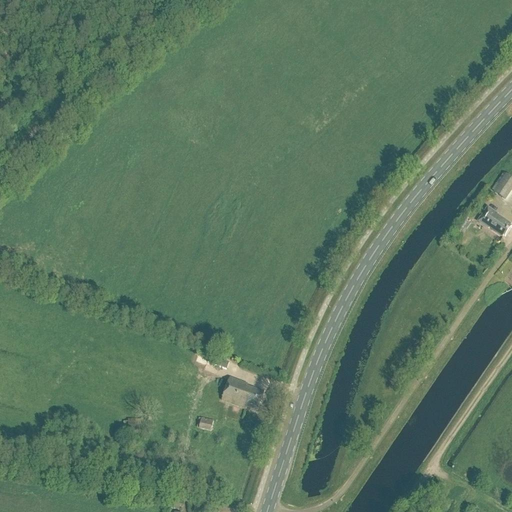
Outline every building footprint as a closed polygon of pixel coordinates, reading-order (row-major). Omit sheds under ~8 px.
[(504,201),(511,188),(511,180),(507,177),(495,194),(495,195),(496,196),(504,201)] [(488,230),(489,229),(503,239),(503,238),(504,239),(511,229),(510,228),(511,227),(497,217),(497,216),(487,209),(477,223),(488,230)] [(493,242),(471,227),(468,231),(458,224),(456,228),(488,250),(493,242)] [(440,237),(446,242),(456,229),(450,225),(440,237)] [(212,366),(231,373),(234,366),(215,359),(212,366)] [(257,412),(264,394),(246,388),(247,385),(229,379),(221,402),(246,411),(246,408),(257,412)] [(199,420),(197,429),(199,429),(199,430),(211,432),(214,422),(201,419),(201,420),(199,420)] [(128,431),(128,432),(140,432),(141,421),(128,420),(128,423),(128,430),(128,431)]
